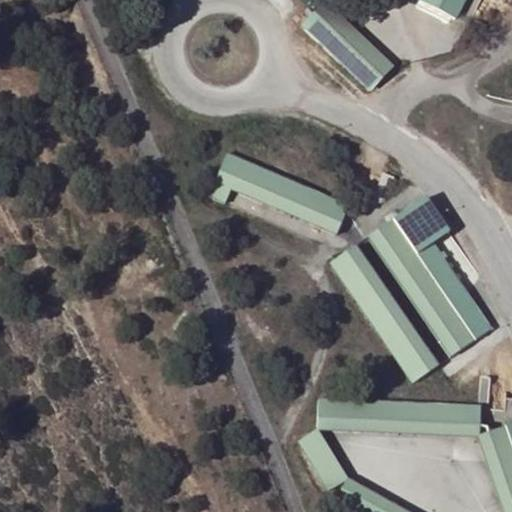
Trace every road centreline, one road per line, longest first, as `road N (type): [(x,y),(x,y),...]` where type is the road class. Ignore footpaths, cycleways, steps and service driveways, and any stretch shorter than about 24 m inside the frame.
road 1 (unknown): [(299,511),(90,0)]
road 2 (track): [(374,131),(407,98),(432,88),(455,86),(511,116)]
